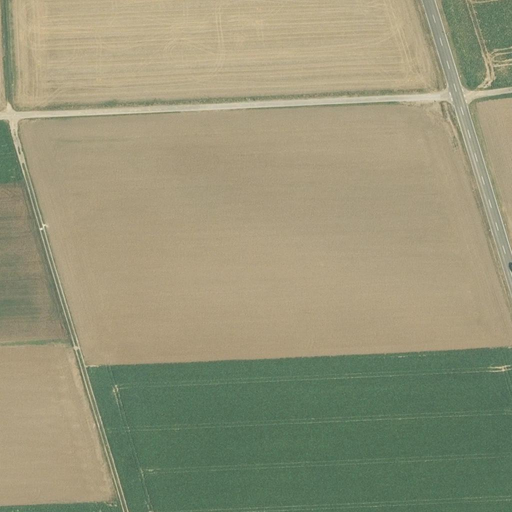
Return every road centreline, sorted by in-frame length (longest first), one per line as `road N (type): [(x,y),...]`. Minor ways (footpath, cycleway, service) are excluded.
road 1 (track): [(0,117),(511,91)]
road 2 (track): [(125,511),(9,117)]
road 3 (secondary): [(511,280),(427,0)]
